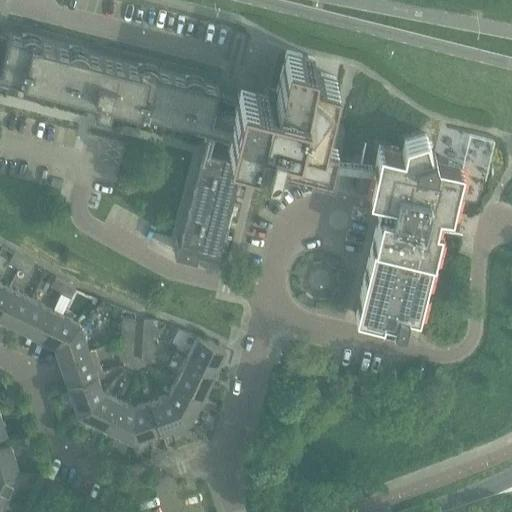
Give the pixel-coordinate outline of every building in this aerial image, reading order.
[(0,35),(0,81),(11,84),(14,75),(30,79),(27,88),(42,92),(58,96),(60,87),(76,91),(73,100),(90,104),(92,95),(114,100),(112,110),(128,114),(130,104),(146,109),(144,117),(157,121),(174,126),(176,116),(192,120),(190,129),(204,133),(206,134),(208,124),(213,125),(227,129),(230,116),(212,112),(216,93),(218,85),(203,81),(202,78),(198,76),(193,74),(188,75),(185,76),(156,69),(154,66),(151,63),(145,62),(138,64),(87,52),(86,50),(83,48),(78,46),(73,45),(69,47),(40,40),(40,39),(37,36),(31,34),(26,33),(22,35),(7,32),(5,37),(0,35)] [(230,116),(227,129),(255,136),(255,134),(264,136),(261,147),(271,149),(273,149),(272,154),(328,168),(329,167),(372,174),(374,165),(331,158),(335,141),(321,137),(325,119),(331,98),(336,77),(311,71),(314,58),(286,51),(276,91),(274,91),(267,89),(267,88),(264,87),(239,81),(235,97),(230,116)] [(173,247),(173,249),(195,255),(197,244),(217,249),(241,154),(209,146),(213,125),(208,124),(206,134),(204,133),(178,236),(175,236),(173,247)] [(418,314),(439,228),(443,210),(450,212),(462,166),(437,160),(434,150),(430,151),(426,134),(405,139),(402,152),(379,146),(372,175),(358,172),(353,189),(383,196),(354,314),(403,326),(407,311),(418,314)] [(19,267),(24,258),(13,252),(4,269),(11,273),(15,266),(19,267)] [(28,273),(33,263),(24,258),(19,267),(28,273)] [(60,291),(65,282),(55,276),(50,285),(60,291)] [(70,296),(75,287),(65,282),(60,291),(70,296)] [(0,316),(16,324),(30,297),(8,286),(0,302),(0,316)] [(38,335),(51,307),(30,297),(16,324),(38,335)] [(54,343),(80,322),(51,307),(38,335),(54,343)] [(134,327),(135,319),(122,318),(121,326),(134,327)] [(157,328),(157,319),(143,319),(143,327),(157,328)] [(90,349),(80,322),(54,343),(59,359),(90,349)] [(134,335),(134,327),(121,326),(121,334),(134,335)] [(156,336),(157,328),(143,327),(143,336),(156,336)] [(134,343),(134,335),(121,334),(120,343),(134,343)] [(215,370),(225,348),(197,335),(187,356),(215,370)] [(156,344),(156,336),(143,336),(143,344),(156,344)] [(133,352),(134,343),(120,343),(120,351),(133,352)] [(156,353),(156,344),(143,344),(142,352),(156,353)] [(97,372),(90,349),(59,359),(67,382),(97,372)] [(133,360),(133,352),(120,351),(119,359),(133,360)] [(155,361),(156,353),(142,352),(142,360),(155,361)] [(204,392),(215,370),(187,356),(176,379),(204,392)] [(77,412),(104,391),(97,372),(67,382),(77,412)] [(190,420),(204,392),(176,379),(168,394),(190,420)] [(105,425),(119,398),(104,391),(77,412),(105,425)] [(190,420),(168,394),(151,400),(162,429),(190,420)] [(133,439),(134,406),(119,398),(105,425),(133,439)] [(162,429),(151,400),(134,406),(133,439),(162,429)] [(0,469),(21,471),(10,442),(0,444),(0,469)] [(0,494),(7,498),(21,471),(0,469),(0,494)]
